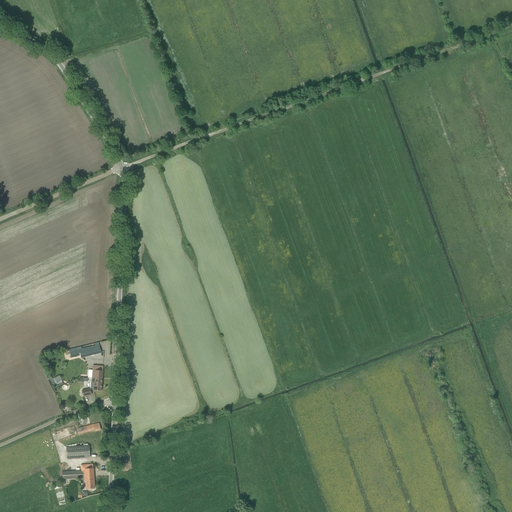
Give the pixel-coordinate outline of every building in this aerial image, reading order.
[(62,48),(58,52),(65,60),(69,56),(62,48)] [(70,352),(71,358),(81,356),(81,357),(101,353),(99,345),(70,352)] [(93,365),(92,378),(102,379),(103,366),(93,365)] [(60,376),(54,378),(56,384),(62,381),(60,376)] [(90,389),(90,390),(101,391),(102,379),(92,378),(92,382),(91,382),(90,389)] [(90,388),(82,390),(82,391),(82,392),(83,397),(91,395),(90,390),(90,389),(90,388)] [(76,429),(78,434),(95,430),(95,432),(101,430),(99,423),(76,429)] [(89,446),(66,447),(67,459),(90,457),(89,446)] [(86,483),(86,489),(95,489),(93,464),(81,465),(81,471),(62,472),(63,479),(82,478),(82,483),(86,483)]
